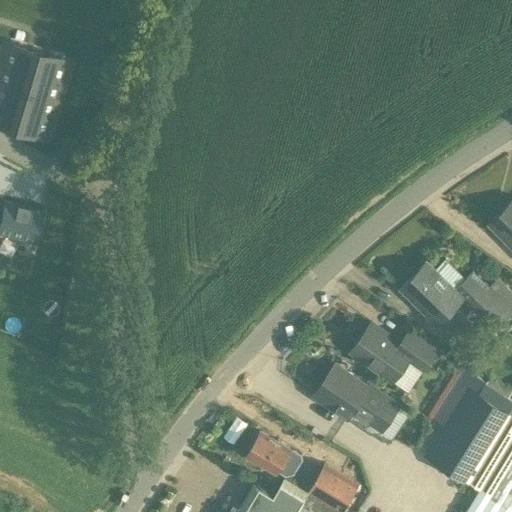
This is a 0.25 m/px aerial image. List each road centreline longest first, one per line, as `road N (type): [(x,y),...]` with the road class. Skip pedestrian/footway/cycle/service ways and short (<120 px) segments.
road 1 (unclassified): [(126,511),(144,476),(265,331),(346,250),(511,127)]
road 2 (unknown): [(258,340),(420,483)]
